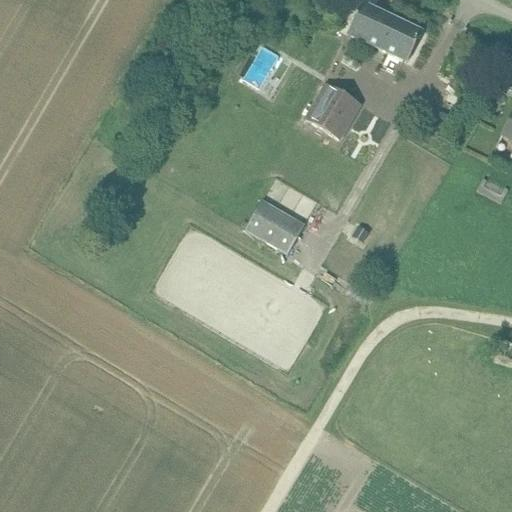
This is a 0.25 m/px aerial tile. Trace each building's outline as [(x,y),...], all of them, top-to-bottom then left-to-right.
[(406,65),(422,35),(363,5),(347,35),(406,65)] [(339,143),(359,108),(325,88),(304,122),(339,143)] [(511,115),(501,138),(511,143),(511,115)] [(511,167),(499,162),(494,173),(511,179),(511,167)] [(287,257),(303,229),(260,205),(244,233),(287,257)]
